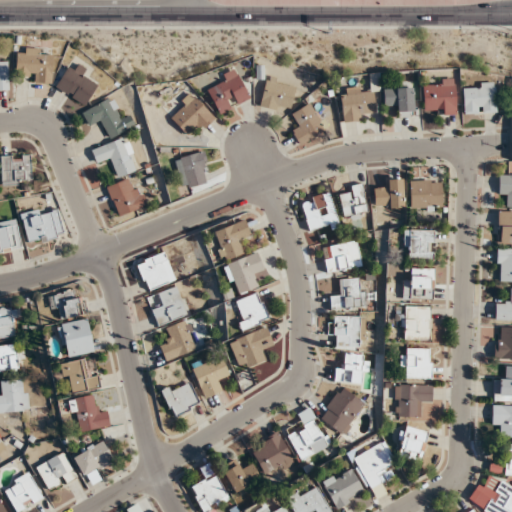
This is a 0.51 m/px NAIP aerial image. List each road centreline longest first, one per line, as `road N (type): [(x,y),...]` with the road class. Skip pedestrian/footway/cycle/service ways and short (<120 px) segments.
road 1 (residential): [(0,285),(74,265),(331,158),(509,145)]
road 2 (secondary): [(0,13),(511,15)]
road 3 (residential): [(81,511),(296,385),(303,353),(298,288),(251,145)]
road 4 (residential): [(0,122),(31,122),(52,137),(99,252),(155,470),(178,511)]
road 5 (residential): [(397,511),(453,483),(461,463),(466,147)]
